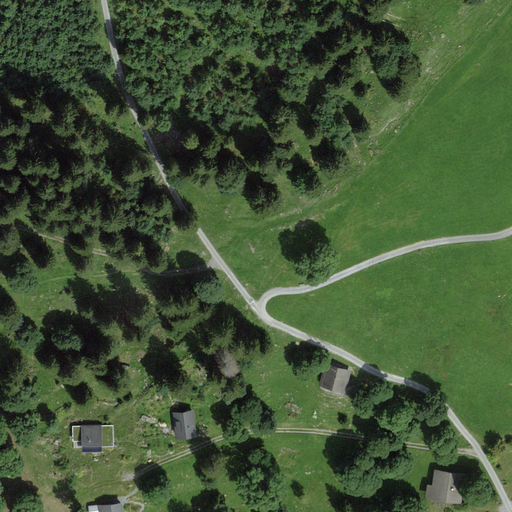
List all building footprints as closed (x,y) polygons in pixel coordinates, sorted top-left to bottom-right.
[(327,363),(319,361),(317,368),(325,370),(327,363)] [(325,370),(322,380),(343,387),(348,369),(327,363),(325,370)] [(174,412),(177,434),(194,432),(191,409),(174,412)] [(83,433),(75,433),(75,424),(72,424),(73,439),(83,438),(83,433)] [(100,444),(100,438),(107,438),(107,424),(75,424),(75,433),(83,433),(83,438),(83,446),(83,448),(100,447),(100,444)] [(100,444),(113,444),(113,424),(107,424),(107,438),(100,438),(100,444)] [(436,487),(435,493),(457,497),(460,475),(438,471),(436,487)] [(101,511),(121,511),(120,501),(100,504),(101,511)]
